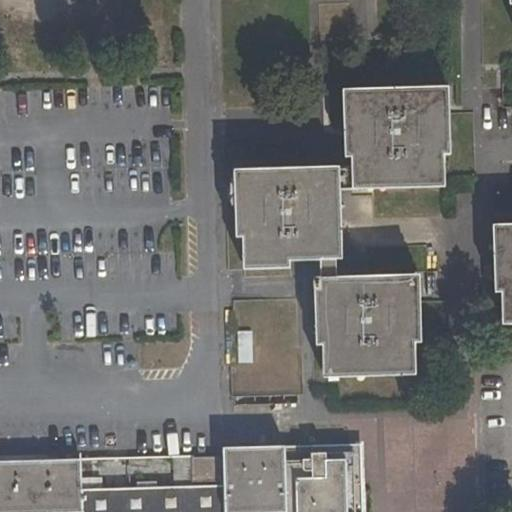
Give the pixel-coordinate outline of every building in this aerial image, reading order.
[(443,155),(446,155),(444,92),(351,95),(353,158),(356,158),(356,170),(357,187),(444,184),(443,155)] [(336,170),(241,174),(243,237),(247,237),(248,264),(321,261),(339,261),(337,187),(336,170)] [(337,187),(357,187),(356,170),(336,170),(337,187)] [(511,229),(499,229),(501,293),(506,293),(507,320),(511,320),(511,229)] [(321,261),(321,283),(339,282),(339,261),(321,261)] [(339,282),(321,283),(324,346),(328,346),(328,375),(415,372),(414,344),(419,344),(416,280),(339,282)] [(92,432),(93,459),(94,491),(194,487),(192,457),(153,458),(152,436),(142,436),(142,430),(92,432)] [(93,459),(0,462),(0,511),(357,511),(355,452),(192,457),(194,487),(94,491),(93,459)]
